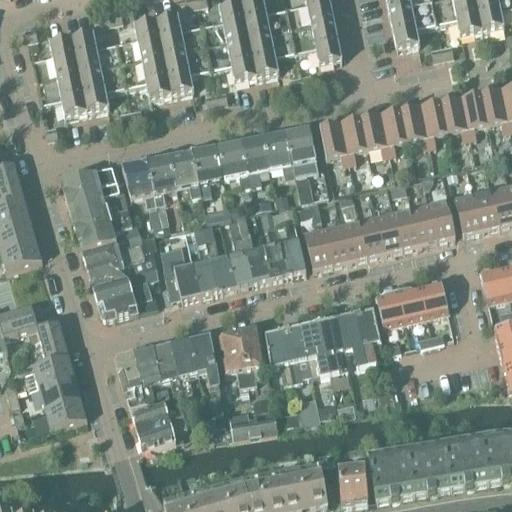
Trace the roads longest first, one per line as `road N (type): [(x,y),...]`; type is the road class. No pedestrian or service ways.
road 1 (residential): [(34,168),(362,101),(342,0)]
road 2 (residential): [(93,356),(459,263)]
road 3 (residential): [(93,356),(66,300),(34,168)]
road 4 (residential): [(139,511),(93,356)]
road 5 (residential): [(459,263),(489,395)]
road 6 (residential): [(34,168),(0,45)]
